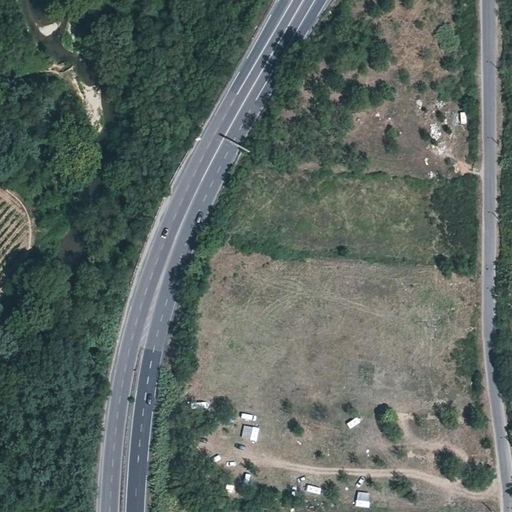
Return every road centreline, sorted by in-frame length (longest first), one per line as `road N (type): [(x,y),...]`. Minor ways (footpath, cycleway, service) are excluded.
road 1 (residential): [(487,0),(488,279),(508,511)]
road 2 (primary): [(213,154),(178,210),(149,284),(119,401),(109,511)]
road 3 (primary): [(135,511),(144,398),(165,297),(213,154)]
road 4 (unknown): [(234,199),(194,315),(173,511)]
road 5 (track): [(0,294),(35,232),(0,186)]
